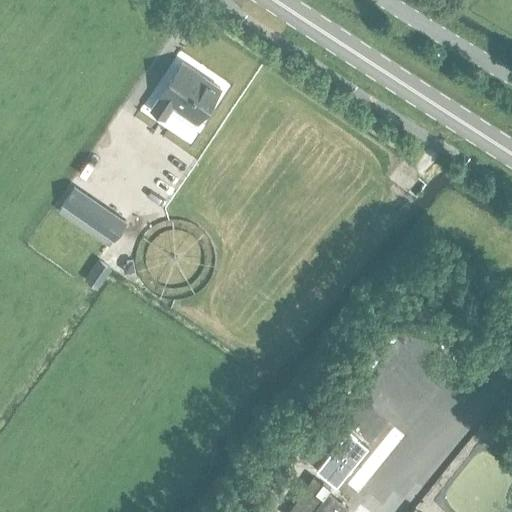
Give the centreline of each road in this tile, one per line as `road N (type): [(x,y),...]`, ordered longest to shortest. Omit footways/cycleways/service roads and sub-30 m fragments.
road 1 (residential): [(214,0),(511,190)]
road 2 (secondary): [(511,153),(273,0)]
road 3 (residential): [(511,75),(386,0)]
